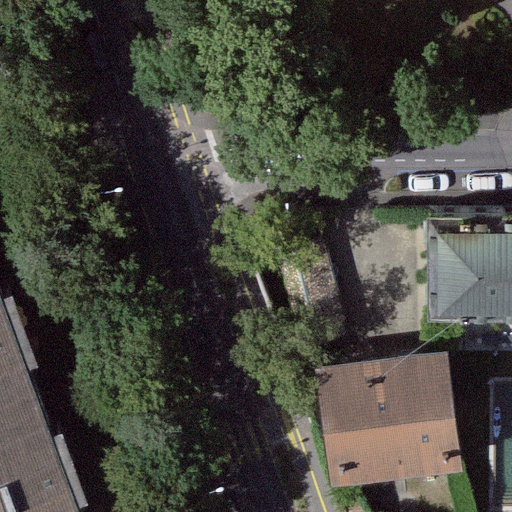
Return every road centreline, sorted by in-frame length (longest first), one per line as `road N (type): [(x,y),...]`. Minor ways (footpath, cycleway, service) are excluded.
road 1 (tertiary): [(264,511),(142,151)]
road 2 (residential): [(511,153),(142,151)]
road 3 (tertiary): [(142,151),(93,0)]
